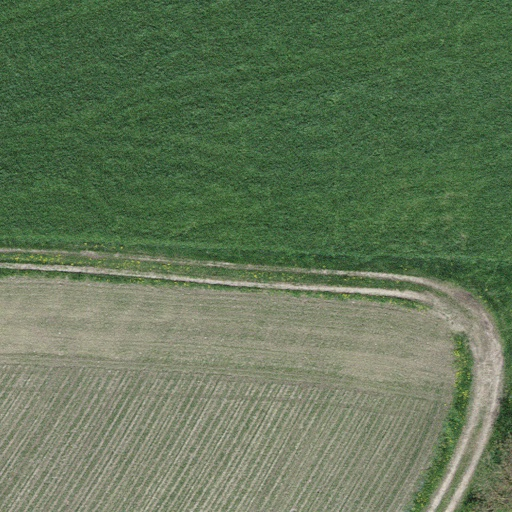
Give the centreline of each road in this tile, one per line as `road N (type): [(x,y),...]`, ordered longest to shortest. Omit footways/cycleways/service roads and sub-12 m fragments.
road 1 (track): [(438,293),(0,258)]
road 2 (track): [(429,511),(476,429),(490,345),(473,314),(438,293)]
